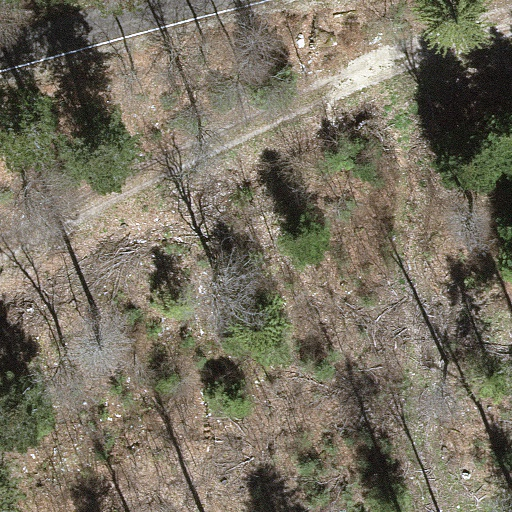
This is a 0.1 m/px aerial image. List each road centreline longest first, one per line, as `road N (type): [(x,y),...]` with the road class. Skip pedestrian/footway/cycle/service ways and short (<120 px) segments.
road 1 (track): [(0,249),(178,150),(511,47)]
road 2 (tertiary): [(184,0),(0,47)]
